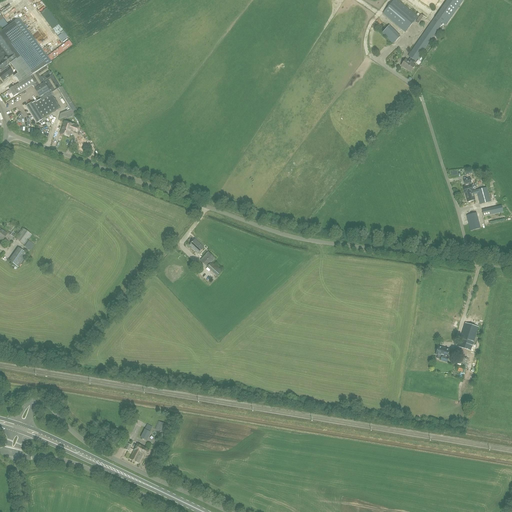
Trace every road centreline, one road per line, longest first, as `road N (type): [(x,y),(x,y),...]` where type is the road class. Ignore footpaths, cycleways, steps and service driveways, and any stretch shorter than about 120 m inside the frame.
road 1 (unclassified): [(6,134),(276,234),(511,268)]
road 2 (unclassified): [(227,511),(99,451),(49,405),(30,403)]
road 3 (primary): [(203,511),(23,429)]
road 4 (unclassified): [(177,511),(69,461),(15,456)]
